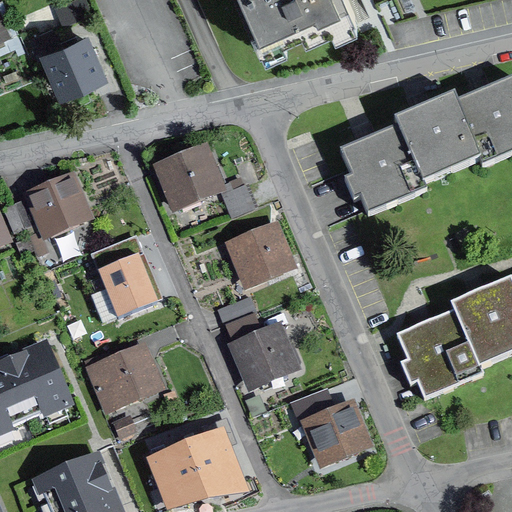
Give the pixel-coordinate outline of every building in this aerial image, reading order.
[(229,0),(249,44),(313,16),(325,42),(358,28),(345,0),(229,0)] [(0,11),(0,67),(4,66),(0,53),(0,41),(9,38),(0,11)] [(56,100),(102,83),(84,36),(38,54),(56,100)] [(511,81),(454,105),(472,159),(478,173),(511,158),(511,81)] [(472,159),(454,105),(451,97),(388,123),(392,133),(416,183),(472,159)] [(416,183),(392,133),(338,156),(364,219),(412,199),(421,195),(416,183)] [(173,216),(223,195),(203,149),(153,170),(173,216)] [(75,178),(22,197),(40,246),(93,227),(75,178)] [(0,214),(0,255),(14,250),(0,214)] [(278,228),(225,248),(243,296),(296,276),(278,228)] [(141,255),(90,275),(107,321),(159,302),(141,255)] [(511,352),(511,283),(509,275),(441,303),(447,319),(472,369),(511,352)] [(472,369),(447,319),(395,339),(422,405),(477,383),(472,369)] [(231,345),(250,395),(301,376),(282,326),(231,345)] [(45,346),(0,364),(0,438),(71,409),(45,346)] [(145,349),(87,376),(107,421),(166,395),(145,349)] [(369,456),(351,405),(299,423),(316,474),(369,456)] [(223,440),(176,461),(197,507),(244,485),(223,440)] [(119,511),(99,457),(31,487),(40,511),(119,511)]
